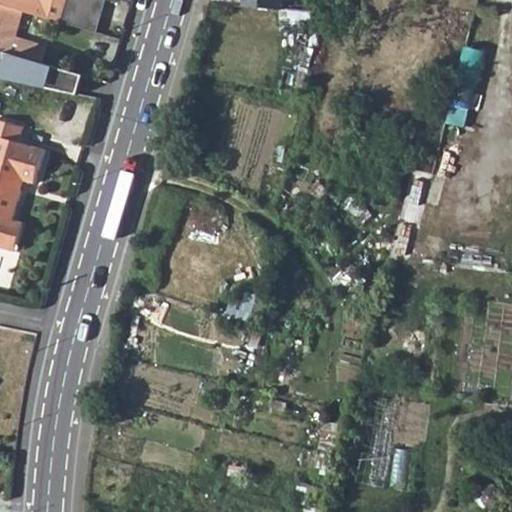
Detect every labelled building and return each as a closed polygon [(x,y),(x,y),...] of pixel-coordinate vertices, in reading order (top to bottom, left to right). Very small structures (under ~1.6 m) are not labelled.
[(44,0),(43,4),(23,0),(0,0),(0,5),(25,11),(65,23),(68,10),(98,17),(101,0),(44,0)] [(0,5),(0,52),(5,54),(44,64),(49,47),(18,38),(25,11),(0,5)] [(98,17),(68,10),(65,23),(94,31),(98,17)] [(481,104),(482,48),(466,47),(465,104),(481,104)] [(44,64),(5,54),(0,73),(0,80),(80,97),(86,75),(44,64)] [(21,129),(0,123),(0,243),(5,245),(9,243),(11,241),(13,237),(15,232),(14,226),(12,221),(23,182),(35,186),(44,152),(17,145),(21,129)] [(0,243),(0,248),(15,253),(23,225),(12,221),(14,226),(15,232),(13,237),(11,241),(9,243),(5,245),(0,243)]
